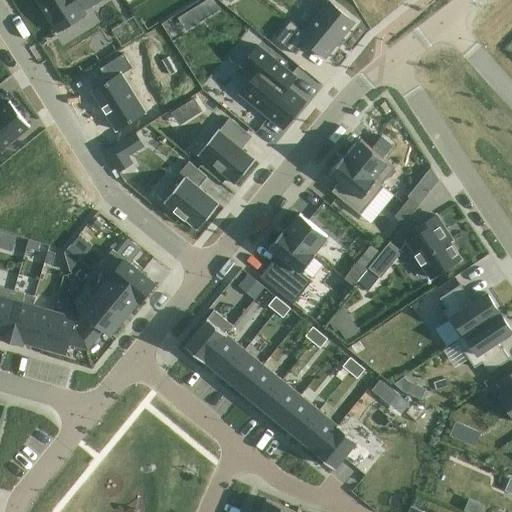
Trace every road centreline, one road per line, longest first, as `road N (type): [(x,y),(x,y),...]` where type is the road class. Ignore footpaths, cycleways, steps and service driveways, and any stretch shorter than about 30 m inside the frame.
road 1 (residential): [(0,14),(104,183),(208,270)]
road 2 (residential): [(208,270),(390,59)]
road 3 (residential): [(390,59),(511,242)]
road 4 (residential): [(131,359),(236,447)]
road 5 (residential): [(236,447),(285,485),(348,511)]
road 6 (residential): [(14,511),(91,407)]
